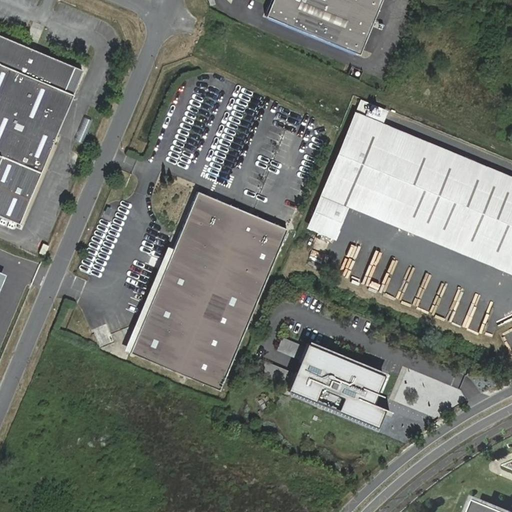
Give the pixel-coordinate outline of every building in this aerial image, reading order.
[(381,0),(272,0),(265,17),(359,55),(381,0)] [(74,67),(0,35),(0,214),(20,223),(74,94),(65,90),(74,67)] [(83,71),(74,67),(65,90),(74,94),(83,71)] [(511,176),(353,111),(305,228),(334,240),(347,208),(511,275),(511,176)] [(281,229),(196,193),(130,352),(215,388),(281,229)] [(375,395),(383,376),(306,343),(286,391),(376,428),(383,410),(374,406),(371,404),(375,395)] [(258,358),(253,372),(283,384),(288,370),(258,358)] [(456,390),(407,370),(390,413),(421,426),(426,414),(444,421),(456,390)] [(226,425),(231,414),(224,411),(219,421),(226,425)] [(494,511),(473,503),(469,511),(494,511)]
